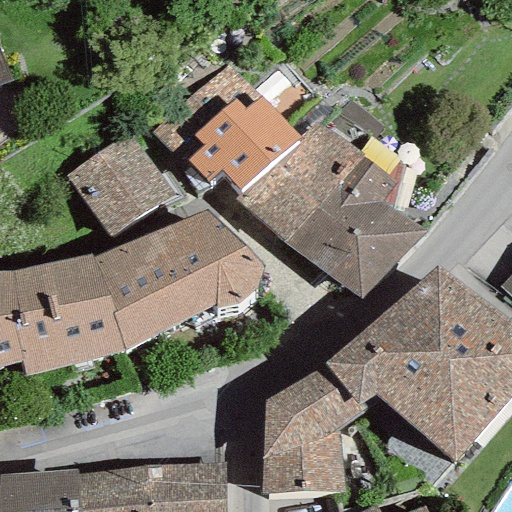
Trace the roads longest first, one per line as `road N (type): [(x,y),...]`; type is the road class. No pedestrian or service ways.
road 1 (residential): [(340,337),(216,203),(90,250),(0,259)]
road 2 (residential): [(511,154),(429,255),(340,337)]
road 3 (residential): [(340,337),(233,408),(241,511)]
